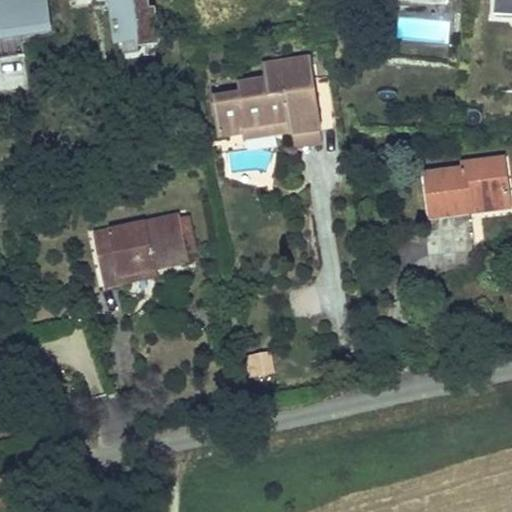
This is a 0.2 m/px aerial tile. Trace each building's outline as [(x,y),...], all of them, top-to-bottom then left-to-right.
[(53,0),(0,0),(0,38),(58,31),(53,0)] [(112,0),(120,44),(145,38),(148,46),(170,42),(163,6),(156,6),(156,0),(112,0)] [(511,0),(494,0),(493,15),(511,15),(511,0)] [(318,131),(309,59),(266,65),(267,80),(240,85),(241,93),(213,98),(220,138),(243,134),(242,128),(290,120),(292,134),(318,131)] [(290,120),(242,128),(243,134),(244,142),(292,134),(290,120)] [(318,131),(292,134),(295,149),(320,146),(318,131)] [(461,173),(424,178),(429,223),(468,219),(467,210),(505,206),(503,185),(501,167),(500,162),(460,166),(461,173)] [(511,166),(501,167),(503,185),(511,183),(511,166)] [(505,206),(467,210),(468,219),(506,214),(505,206)] [(178,217),(108,233),(110,245),(98,248),(106,288),(124,284),(122,276),(154,269),(188,261),(178,217)] [(108,233),(95,236),(98,248),(110,245),(108,233)] [(156,278),(154,269),(122,276),(124,284),(156,278)] [(270,353),(255,355),(257,375),(272,374),(270,353)]
